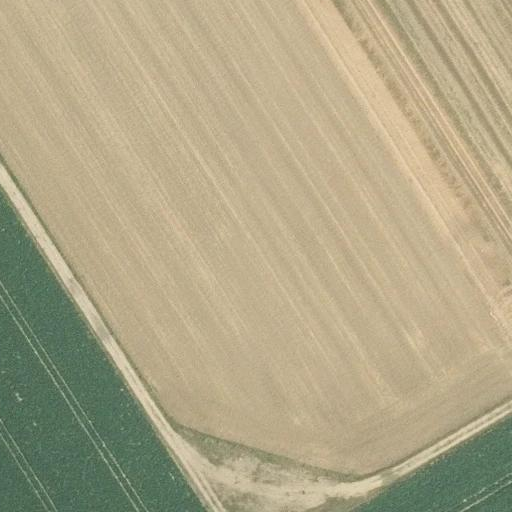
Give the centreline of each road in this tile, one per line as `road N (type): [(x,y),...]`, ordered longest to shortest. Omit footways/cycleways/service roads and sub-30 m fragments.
road 1 (track): [(220,511),(0,169)]
road 2 (track): [(328,511),(511,402)]
